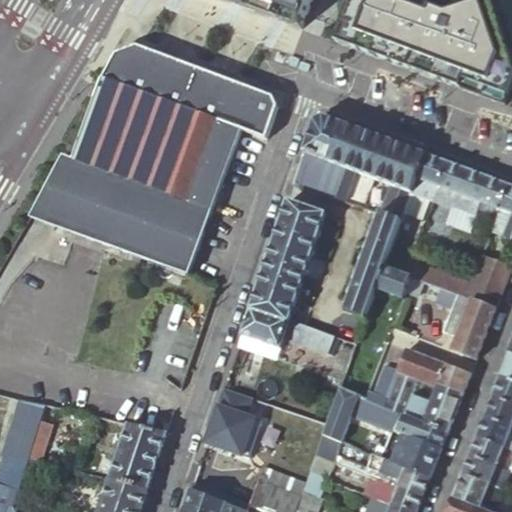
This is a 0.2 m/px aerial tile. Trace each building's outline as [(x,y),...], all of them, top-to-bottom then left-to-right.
[(223,0),(301,29),(312,0),(223,0)] [(338,42),(511,109),(511,59),(494,9),(479,13),(478,9),(442,21),(388,0),(386,0),(377,22),(350,11),(338,42)] [(272,98),(134,48),(114,57),(101,82),(239,132),(264,141),(275,108),(272,98)] [(28,221),(182,274),(187,276),(239,132),(101,82),(72,162),(61,158),(28,221)] [(313,122),(291,185),(334,200),(345,169),(358,131),(322,117),(314,121),(313,122)] [(389,186),(409,194),(409,192),(422,154),(358,131),(345,169),(354,173),(389,186)] [(446,163),(422,154),(409,192),(416,195),(422,182),(436,187),(446,163)] [(465,171),(446,163),(436,187),(431,200),(450,208),(451,206),(457,192),(465,171)] [(354,173),(345,169),(334,200),(343,203),(354,173)] [(488,180),(465,171),(457,192),(451,206),(474,215),(479,203),(488,180)] [(508,187),(488,180),(479,203),(491,208),(487,216),(495,219),(499,211),(508,187)] [(409,194),(389,186),(378,215),(398,222),(400,218),(409,194)] [(511,188),(508,187),(499,211),(511,215),(502,238),(511,241),(511,188)] [(285,201),(250,308),(289,322),(323,221),(325,216),(285,201)] [(389,249),(398,222),(378,215),(342,313),(355,318),(349,334),(346,343),(354,345),(376,285),(384,262),(389,249)] [(449,269),(456,253),(445,248),(437,264),(449,269)] [(389,249),(384,262),(402,270),(407,257),(389,249)] [(407,257),(402,270),(413,276),(419,278),(420,278),(426,265),(407,257)] [(470,284),(464,298),(471,301),(495,312),(511,270),(480,258),(470,284)] [(402,270),(384,262),(376,285),(404,296),(405,296),(413,276),(402,270)] [(426,265),(420,278),(431,283),(439,287),(440,288),(447,274),(426,265)] [(173,287),(177,275),(154,267),(150,280),(173,287)] [(470,284),(447,274),(440,288),(450,292),(464,298),(470,284)] [(450,292),(440,288),(439,287),(435,299),(446,303),(450,292)] [(471,301),(464,298),(450,292),(446,303),(453,307),(443,332),(457,337),(461,327),(464,318),(471,301)] [(488,328),(495,312),(471,301),(464,318),(488,328)] [(250,308),(240,336),(279,349),(283,338),(289,322),(250,308)] [(488,328),(464,318),(461,327),(485,337),(488,328)] [(289,322),(283,338),(302,345),(308,329),(289,322)] [(346,343),(349,334),(325,326),(322,334),(346,343)] [(451,351),(475,361),(485,337),(461,327),(457,337),(451,351)] [(240,336),(237,347),(276,361),(279,349),(240,336)] [(415,380),(424,356),(405,348),(397,370),(382,406),(384,407),(398,413),(402,414),(415,380)] [(511,356),(508,355),(500,377),(511,381),(511,356)] [(435,388),(444,365),(425,356),(424,356),(415,380),(435,388)] [(366,391),(363,398),(382,406),(397,370),(384,365),(372,394),(366,391)] [(460,399),(469,375),(444,365),(435,388),(460,399)] [(511,381),(500,377),(492,397),(511,404),(511,381)] [(353,394),(338,387),(321,437),(335,443),(353,394)] [(435,388),(421,422),(447,433),(460,399),(435,388)] [(511,404),(492,397),(484,417),(511,428),(511,425),(511,404)] [(41,407),(16,401),(0,454),(0,455),(3,457),(24,463),(25,462),(41,407)] [(146,490),(165,433),(41,407),(25,462),(36,464),(49,422),(122,438),(107,481),(146,490)] [(393,426),(398,413),(384,407),(379,420),(393,426)] [(511,428),(484,417),(477,437),(503,448),(510,431),(511,428)] [(447,433),(421,422),(411,418),(404,435),(410,437),(440,449),(447,433)] [(321,437),(314,456),(324,460),(327,451),(332,452),(335,443),(321,437)] [(398,466),(429,478),(440,449),(410,437),(399,463),(398,466)] [(511,451),(503,448),(477,437),(469,456),(496,466),(506,470),(511,457),(511,451)] [(378,455),(374,454),(372,460),(381,464),(383,457),(378,455)] [(314,456),(308,471),(324,478),(328,469),(346,476),(349,469),(324,460),(314,456)] [(496,466),(469,456),(462,474),(489,484),(496,466)] [(24,463),(3,457),(0,466),(0,486),(16,491),(24,463)] [(22,511),(36,464),(25,462),(24,463),(16,491),(10,509),(17,511),(22,511)] [(421,498),(429,478),(398,466),(385,462),(380,474),(393,479),(390,485),(421,498)] [(302,490),(306,479),(263,463),(247,505),(266,511),(293,511),(294,511),(302,490)] [(308,471),(306,479),(302,490),(318,497),(325,478),(324,478),(308,471)] [(489,484),(462,474),(453,498),(479,508),(489,484)] [(410,511),(415,511),(421,498),(390,485),(367,477),(361,492),(372,497),(410,511)] [(138,511),(146,490),(107,481),(96,511),(138,511)] [(245,511),(247,505),(190,484),(187,491),(224,504),(245,511)] [(0,486),(0,511),(2,509),(9,511),(10,509),(16,491),(0,486)] [(302,490),(294,511),(295,511),(314,511),(319,499),(320,498),(318,497),(302,490)] [(221,511),(224,504),(187,491),(180,511),(183,511),(221,511)] [(410,511),(372,497),(366,511),(369,511),(410,511)] [(488,511),(479,508),(453,498),(447,511),(488,511)]
